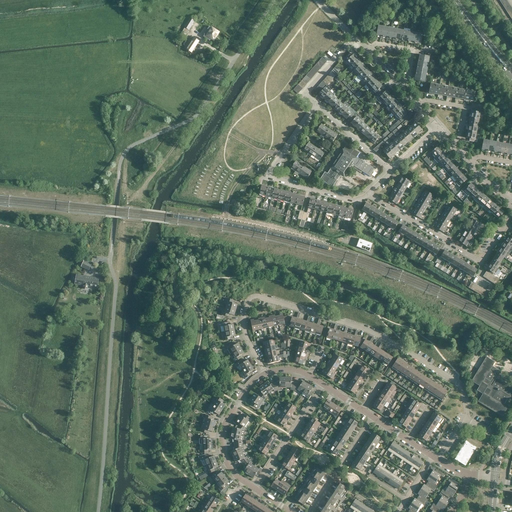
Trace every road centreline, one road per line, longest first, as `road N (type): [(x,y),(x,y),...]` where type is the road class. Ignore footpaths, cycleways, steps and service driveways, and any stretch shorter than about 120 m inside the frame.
road 1 (residential): [(436,459),(463,417),(460,390),(371,332),(253,296),(243,307),(242,332),(263,373)]
road 2 (track): [(139,324),(140,454),(181,504)]
road 3 (residential): [(263,373),(248,383),(224,426),(224,457),(254,487)]
road 4 (residential): [(368,193),(478,260)]
road 5 (residential): [(254,487),(322,384)]
